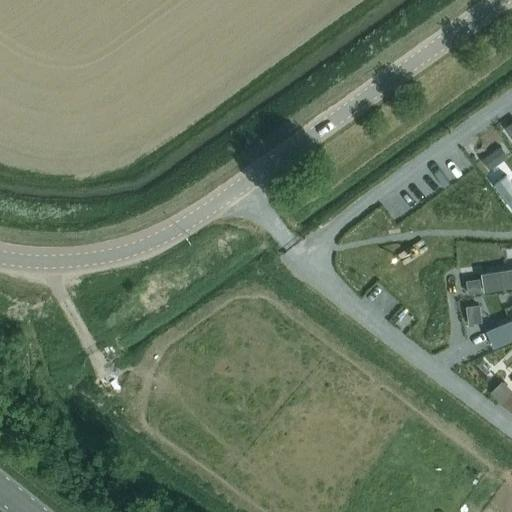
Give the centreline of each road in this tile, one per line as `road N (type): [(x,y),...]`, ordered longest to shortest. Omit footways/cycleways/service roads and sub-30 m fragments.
road 1 (tertiary): [(0,256),(48,262),(137,247),(225,204),(511,0)]
road 2 (track): [(210,511),(54,389),(25,323),(0,303)]
